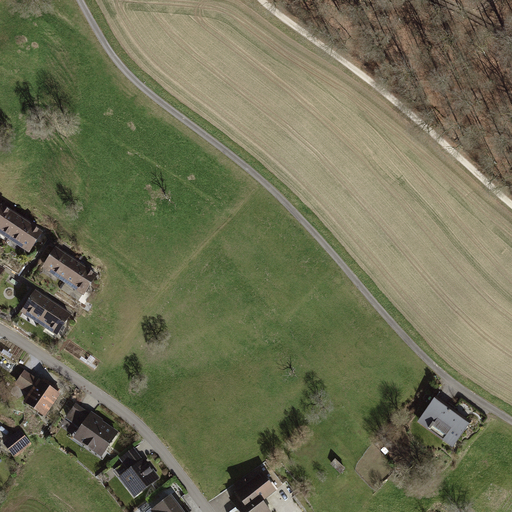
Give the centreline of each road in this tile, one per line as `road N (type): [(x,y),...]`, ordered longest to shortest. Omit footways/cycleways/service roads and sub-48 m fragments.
road 1 (track): [(511,421),(422,359),(265,183),(124,70),(79,0)]
road 2 (track): [(267,0),(511,203)]
road 3 (residential): [(212,511),(120,409),(0,328)]
